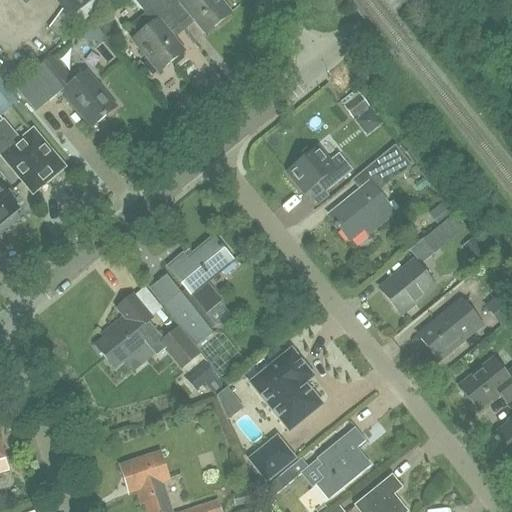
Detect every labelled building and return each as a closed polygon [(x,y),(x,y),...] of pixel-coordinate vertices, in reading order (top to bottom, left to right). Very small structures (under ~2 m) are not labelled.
[(69,17),(90,0),(55,0),(63,9),(49,28),(64,40),(75,25),(69,17)] [(134,0),(146,14),(149,11),(157,20),(132,40),(158,72),(183,52),(168,34),(179,25),(161,2),(159,0),(134,0)] [(178,0),(162,0),(161,2),(179,25),(191,16),(205,34),(230,14),(218,0),(181,0),(180,2),(178,0)] [(102,42),(106,39),(90,20),(71,36),(74,40),(102,42)] [(104,116),(114,107),(86,73),(72,84),(51,59),(48,56),(37,65),(39,68),(15,88),(35,113),(59,94),(61,95),(63,93),(92,128),(106,117),(104,116)] [(18,101),(0,80),(0,113),(2,115),(18,101)] [(352,118),(368,106),(361,96),(344,109),(352,118)] [(23,183),(33,194),(33,195),(65,169),(33,130),(19,141),(3,122),(0,124),(0,157),(22,184),(23,183)] [(395,145),(370,165),(382,180),(407,160),(395,146),(395,145)] [(319,148),(288,173),(305,195),(322,181),(329,190),(353,171),(339,155),(330,162),(319,148)] [(369,235),(394,214),(377,193),(370,184),(360,192),(330,217),(350,242),(364,230),(369,235)] [(0,222),(17,208),(0,187),(0,222)] [(439,226),(451,216),(441,204),(429,214),(439,226)] [(425,241),(435,253),(463,231),(453,218),(425,241)] [(169,268),(187,290),(181,294),(164,308),(195,348),(212,333),(210,331),(201,319),(205,315),(206,315),(220,303),(223,301),(208,283),(221,273),(223,276),(235,267),(233,263),(213,239),(186,260),(183,256),(169,268)] [(478,267),(486,261),(489,258),(481,247),(470,256),(478,267)] [(400,315),(434,288),(414,263),(381,291),(400,315)] [(501,328),(511,318),(511,295),(506,288),(484,306),(501,328)] [(116,309),(123,317),(110,328),(114,333),(95,348),(113,369),(144,343),(155,357),(167,348),(183,368),(197,356),(176,330),(163,341),(148,322),(152,319),(133,296),(116,309)] [(438,362),(482,327),(462,301),(418,337),(438,362)] [(313,378),(312,376),(291,351),(249,384),(289,433),(322,406),(304,384),(311,379),(313,378)] [(500,393),(509,405),(511,402),(511,370),(504,377),(492,362),(459,388),(478,411),(500,393)] [(206,365),(187,381),(196,392),(205,385),(213,395),(224,387),(206,365)] [(511,402),(509,405),(511,408),(511,420),(496,433),(511,452),(511,402)] [(328,501),(371,467),(357,449),(365,442),(355,429),(317,460),(322,466),(316,471),(323,480),(316,486),(328,501)] [(277,438),(248,461),(266,483),(294,460),(277,438)] [(0,474),(9,471),(0,444),(0,474)] [(148,511),(170,511),(160,482),(168,480),(160,455),(121,467),(123,475),(133,484),(135,491),(137,490),(142,505),(146,504),(148,511)] [(273,498),(309,469),(301,459),(265,488),(273,498)] [(30,464),(32,472),(39,470),(37,462),(30,464)] [(358,511),(407,511),(395,496),(403,489),(392,476),(354,506),(358,511)] [(235,507),(251,503),(249,492),(232,496),(235,507)]
